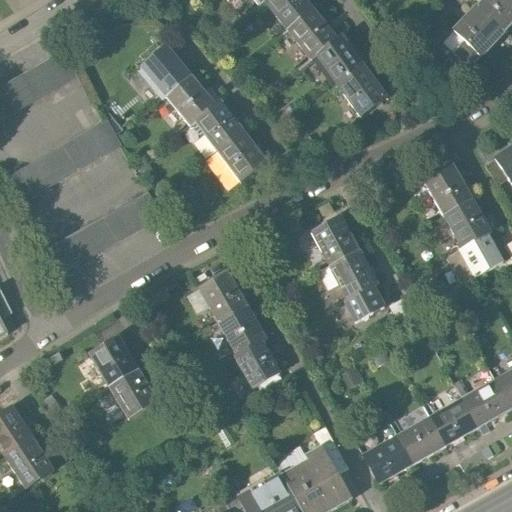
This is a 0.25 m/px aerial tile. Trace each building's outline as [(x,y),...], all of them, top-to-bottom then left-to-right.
[(312,12),(302,0),(267,0),(263,3),(287,33),(312,12)] [(511,0),(480,0),(472,9),(501,36),(511,23),(511,0)] [(501,36),(472,9),(449,35),(478,61),(501,36)] [(336,42),(312,12),(287,33),(310,62),(315,58),(336,42)] [(341,38),(336,42),(315,58),(337,88),(363,69),(341,38)] [(190,79),(166,50),(141,70),(165,100),(190,79)] [(0,123),(89,76),(76,51),(0,91),(0,123)] [(386,100),(363,69),(337,88),(360,119),(386,100)] [(89,76),(0,123),(0,144),(4,153),(102,101),(89,76)] [(215,108),(190,79),(165,100),(189,128),(194,124),(215,108)] [(243,135),(220,104),(215,108),(194,124),(217,154),(243,135)] [(23,204),(128,149),(115,125),(11,180),(23,204)] [(266,165),(253,148),(243,135),(217,154),(240,185),(266,165)] [(511,147),(493,160),(511,188),(511,147)] [(128,149),(23,204),(36,228),(140,173),(128,149)] [(452,167),(423,184),(442,217),(471,201),(452,167)] [(62,278),(166,224),(154,200),(49,255),(62,278)] [(471,201),(442,217),(461,251),(487,236),(490,234),(471,201)] [(342,217),(310,233),(344,301),(372,287),(376,285),(342,217)] [(166,224),(62,278),(74,302),(179,247),(166,224)] [(487,236),(461,251),(445,260),(461,288),(502,264),(487,236)] [(247,307),(228,273),(199,289),(218,323),(247,307)] [(344,301),(341,302),(353,325),(384,310),(372,287),(344,301)] [(20,330),(0,288),(0,335),(1,335),(7,336),(20,330)] [(265,341),(247,307),(218,323),(236,357),(256,346),(265,341)] [(138,371),(118,337),(87,355),(107,390),(138,371)] [(275,380),(256,346),(236,357),(227,362),(246,395),(275,380)] [(158,406),(138,371),(107,390),(126,424),(158,406)] [(511,373),(494,384),(510,412),(511,410),(511,373)] [(494,384),(461,402),(477,431),(510,412),(494,384)] [(477,431),(461,402),(428,421),(445,449),(477,431)] [(405,434),(431,417),(423,405),(397,422),(405,434)] [(33,440),(12,407),(0,414),(0,457),(1,460),(33,440)] [(428,421),(396,439),(412,468),(445,449),(428,421)] [(320,448),(337,478),(348,471),(325,430),(313,436),(320,448)] [(396,439),(362,458),(379,486),(412,468),(396,439)] [(53,473),(33,440),(1,460),(22,493),(53,473)] [(308,463),(280,478),(300,511),(331,511),(350,502),(337,478),(320,448),(304,456),(308,463)] [(244,511),(300,511),(280,478),(239,502),(244,511)]
